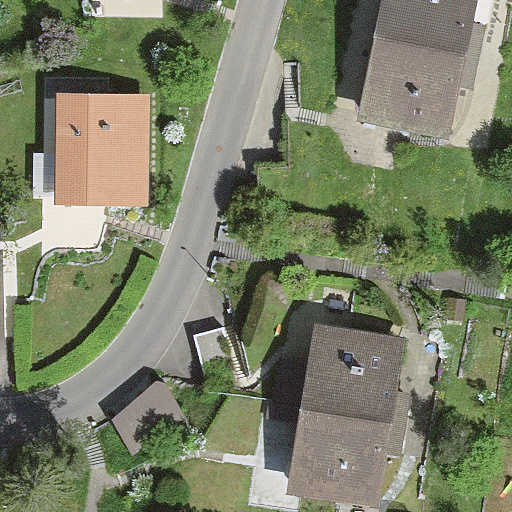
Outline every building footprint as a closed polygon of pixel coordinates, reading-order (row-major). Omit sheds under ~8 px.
[(476,0),(383,0),(359,120),(449,139),(460,88),(473,91),(476,79),(483,44),(487,26),(472,23),(476,0)] [(149,95),(56,94),(55,205),(149,206),(149,95)] [(463,322),(464,303),(447,302),(446,321),(463,322)] [(406,338),(314,325),(289,494),(381,507),(388,456),(401,458),(403,446),(408,412),(410,395),(398,393),(406,338)] [(222,331),(194,337),(206,388),(234,382),(222,331)] [(156,380),(111,420),(132,454),(186,426),(167,384),(156,380)] [(0,480),(0,511),(10,511),(8,480),(0,480)]
